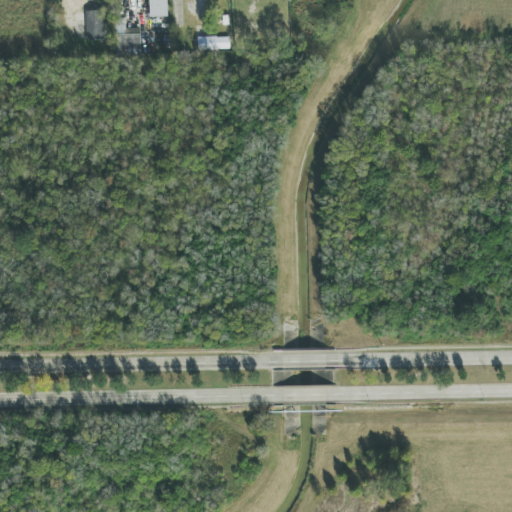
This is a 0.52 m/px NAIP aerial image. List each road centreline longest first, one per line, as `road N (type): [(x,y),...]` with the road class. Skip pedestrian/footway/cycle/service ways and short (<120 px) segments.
road 1 (secondary): [(0,401),(272,397)]
road 2 (secondary): [(271,362),(0,367)]
road 3 (secondary): [(511,357),(334,361)]
road 4 (secondary): [(337,395),(511,391)]
